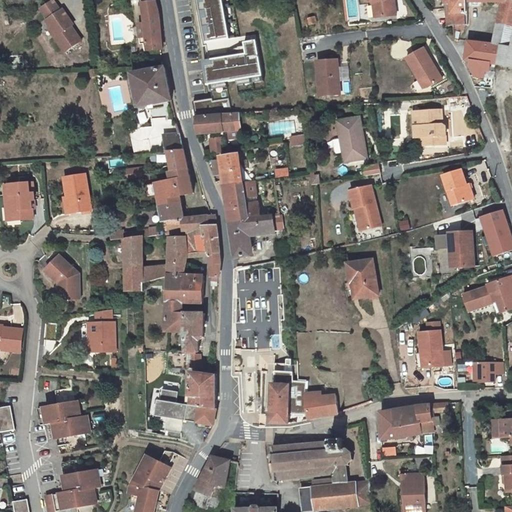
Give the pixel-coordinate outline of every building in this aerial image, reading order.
[(145,48),(162,47),(162,41),(159,20),(156,0),(149,0),(139,2),(141,20),(134,21),(136,41),(144,40),(145,48)] [(208,85),(263,78),(257,41),(231,45),(224,0),(199,0),(206,44),(224,41),(225,49),(216,50),(217,59),(205,61),(208,85)] [(379,15),(396,16),(396,3),(392,3),(391,0),(379,0),(380,2),(379,15)] [(447,0),(450,25),(454,25),(466,24),(472,24),(469,0),(447,0)] [(505,46),(511,29),(511,0),(503,0),(494,42),(499,42),(499,46),(505,46)] [(54,9),(49,1),(37,10),(42,17),(39,19),(44,27),(50,35),(47,38),(56,51),(74,39),(65,25),(67,23),(58,7),(54,9)] [(44,27),(41,29),(47,38),(50,35),(44,27)] [(511,50),(511,29),(505,46),(499,46),(498,62),(510,63),(511,50)] [(483,41),(469,40),(469,48),(468,60),(471,60),(483,61),(483,41)] [(483,41),(483,61),(489,61),(498,62),(499,46),(499,42),(494,42),(483,41)] [(421,80),(424,78),(430,87),(444,79),(427,47),(409,57),(421,80)] [(322,85),(323,96),(340,95),(338,60),(315,62),(317,85),(322,85)] [(488,73),(489,61),(483,61),(471,60),(474,72),(488,73)] [(138,105),(171,100),(163,66),(131,71),(138,105)] [(424,78),(421,80),(426,89),(430,87),(424,78)] [(213,108),(211,100),(195,103),(196,111),(213,108)] [(424,127),(421,127),(422,138),(424,137),(449,135),(449,130),(446,130),(445,111),(423,112),(423,118),(424,127)] [(220,115),(193,117),(198,134),(227,131),(241,129),(235,112),(220,112),(220,115)] [(371,156),(364,116),(343,118),(350,160),(371,156)] [(228,141),(241,139),(241,129),(227,131),(228,141)] [(166,152),(168,151),(183,149),(179,132),(162,134),(166,152)] [(425,147),(450,144),(449,135),(424,137),(425,147)] [(209,139),(211,154),(224,152),(221,137),(209,139)] [(300,137),(287,139),(288,148),(302,146),(300,137)] [(188,169),(183,149),(168,151),(170,171),(188,169)] [(224,184),(255,180),(252,163),(243,164),(242,155),(220,157),(224,184)] [(368,166),(369,174),(385,172),(384,163),(368,166)] [(143,168),(128,169),(128,177),(144,177),(143,168)] [(463,168),(444,174),(454,203),(475,196),(471,181),(468,182),(463,168)] [(188,169),(170,171),(166,172),(167,181),(155,182),(150,185),(151,193),(157,192),(159,205),(181,201),(179,195),(192,190),(188,169)] [(70,197),(72,214),(89,211),(83,174),(63,178),(66,198),(70,197)] [(313,176),(314,183),(323,182),(322,175),(313,176)] [(255,180),(224,184),(230,222),(272,216),(271,209),(270,205),(259,206),(258,201),(246,203),(245,195),(257,194),(255,180)] [(359,207),(363,226),(381,222),(373,181),(351,186),(355,204),(356,204),(360,203),(361,207),(359,207)] [(6,208),(7,219),(18,218),(30,217),(31,216),(30,207),(27,207),(27,201),(32,200),(30,184),(4,186),(6,208)] [(64,198),(67,215),(72,214),(70,197),(66,198),(64,198)] [(184,229),(186,218),(181,201),(159,205),(161,222),(178,219),(180,230),(184,229)] [(482,215),(495,256),(511,250),(511,231),(505,209),(482,215)] [(186,218),(184,229),(183,233),(204,233),(204,225),(217,224),(216,214),(212,215),(186,218)] [(275,229),(272,216),(230,222),(235,256),(251,253),(249,243),(248,234),(275,229)] [(178,219),(161,222),(163,232),(180,230),(178,219)] [(125,230),(126,238),(141,236),(150,235),(148,227),(125,230)] [(249,243),(277,238),(275,229),(248,234),(249,243)] [(450,247),(451,267),(476,266),(475,229),(450,230),(450,234),(450,247)] [(167,263),(168,276),(184,276),(185,258),(206,255),(204,233),(183,233),(183,235),(167,235),(167,263)] [(437,234),(438,247),(450,247),(450,234),(437,234)] [(142,266),(141,236),(126,238),(124,238),(125,268),(142,266)] [(77,273),(60,253),(45,266),(62,286),(62,295),(65,299),(78,299),(79,281),(74,275),(77,273)] [(360,299),(380,295),(372,260),(347,265),(351,284),(354,284),(357,283),(360,299)] [(143,279),(168,276),(167,263),(142,266),(143,279)] [(125,268),(125,290),(143,290),(143,279),(142,266),(125,268)] [(184,301),(184,276),(168,276),(168,301),(184,301)] [(204,276),(184,276),(184,301),(204,301),(204,276)] [(498,304),(506,302),(510,312),(511,311),(511,278),(492,284),(493,287),(466,294),(471,311),(498,304)] [(354,284),(350,298),(360,299),(357,283),(354,284)] [(185,331),(185,312),(184,301),(168,301),(168,331),(185,331)] [(498,304),(501,312),(510,312),(506,302),(498,304)] [(82,340),(83,351),(93,350),(116,349),(114,319),(111,320),(111,309),(95,310),(96,321),(91,321),(92,339),(89,339),(82,340)] [(186,351),(196,351),(200,352),(200,347),(201,342),(204,338),(204,337),(204,312),(185,312),(185,331),(186,351)] [(428,331),(419,332),(420,353),(415,353),(415,369),(421,369),(442,369),(440,331),(440,322),(428,322),(428,331)] [(0,346),(1,347),(1,349),(20,351),(22,328),(0,325),(0,346)] [(195,367),(196,351),(186,351),(186,366),(195,367)] [(479,364),(480,384),(495,384),(494,364),(479,364)] [(379,365),(368,365),(368,374),(379,374),(379,365)] [(287,379),(292,379),(290,370),(272,370),(272,378),(287,379)] [(216,408),(217,373),(213,374),(199,373),(194,373),(191,406),(202,407),(199,422),(214,424),(216,408)] [(271,412),(271,421),(288,422),(288,412),(287,379),(272,378),(272,383),(271,383),(271,394),(268,394),(267,412),(271,412)] [(287,379),(288,412),(306,412),(304,408),(304,380),(295,379),(292,379),(287,379)] [(304,408),(306,412),(308,419),(336,413),(334,395),(320,396),(320,392),(308,393),(307,380),(304,380),(304,408)] [(77,435),(96,430),(91,412),(87,413),(83,397),(81,398),(78,385),(65,388),(68,400),(37,408),(41,425),(56,421),(62,444),(78,440),(77,435)] [(421,417),(421,420),(430,419),(431,425),(438,424),(438,416),(435,417),(434,410),(442,409),(447,402),(416,405),(417,417),(421,417)] [(417,417),(416,405),(395,407),(396,423),(421,420),(421,417),(417,417)] [(0,432),(0,433),(16,430),(11,406),(0,408),(0,432)] [(379,437),(431,430),(431,425),(430,419),(421,420),(396,423),(395,407),(377,411),(379,437)] [(511,417),(499,418),(499,436),(510,436),(510,444),(511,444),(511,417)] [(499,436),(499,418),(491,418),(492,436),(499,436)] [(273,440),(266,441),(266,442),(270,481),(277,481),(333,476),(334,483),(348,483),(347,469),(351,462),(350,451),(344,447),(344,439),(274,445),(273,440)] [(139,480),(139,484),(161,489),(162,486),(173,463),(151,450),(135,479),(139,480)] [(231,459),(212,455),(192,492),(195,492),(192,507),(209,511),(210,506),(217,508),(219,501),(212,500),(218,485),(223,486),(227,487),(231,459)] [(500,466),(511,465),(511,456),(500,457),(500,466)] [(70,492),(48,497),(50,511),(56,511),(77,507),(78,511),(95,511),(94,504),(100,502),(97,486),(104,485),(100,468),(82,472),(79,459),(63,462),(70,492)] [(511,465),(500,466),(501,475),(505,474),(506,482),(507,491),(511,490),(511,465)] [(427,511),(425,476),(404,477),(404,488),(400,489),(401,506),(405,506),(405,511),(427,511)] [(355,486),(334,487),(313,489),(302,489),(304,511),(373,505),(373,489),(370,489),(370,483),(355,483),(355,486)] [(156,511),(161,489),(139,484),(134,507),(136,508),(135,511),(156,511)] [(212,500),(219,501),(223,486),(218,485),(212,500)] [(15,511),(31,511),(29,499),(13,502),(15,511)] [(254,507),(236,507),(236,511),(278,511),(279,507),(262,507),(261,503),(255,503),(254,507)]
